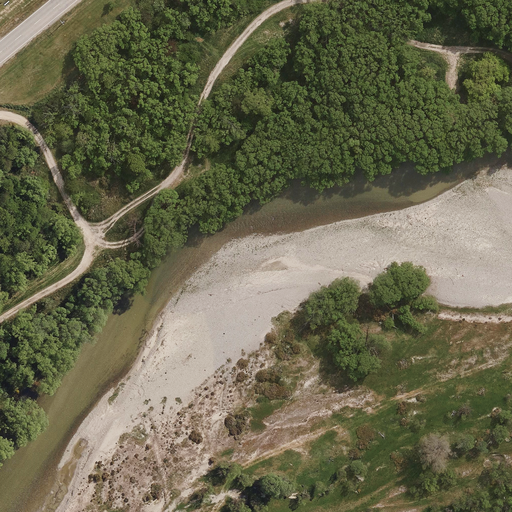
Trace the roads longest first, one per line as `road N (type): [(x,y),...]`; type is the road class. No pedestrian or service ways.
road 1 (track): [(218,511),(243,464),(511,357)]
road 2 (track): [(89,252),(144,224),(184,156),(220,65),(271,10),(295,0)]
road 3 (track): [(0,116),(33,132),(89,252),(78,273),(0,320)]
road 4 (track): [(325,0),(399,38),(511,63)]
